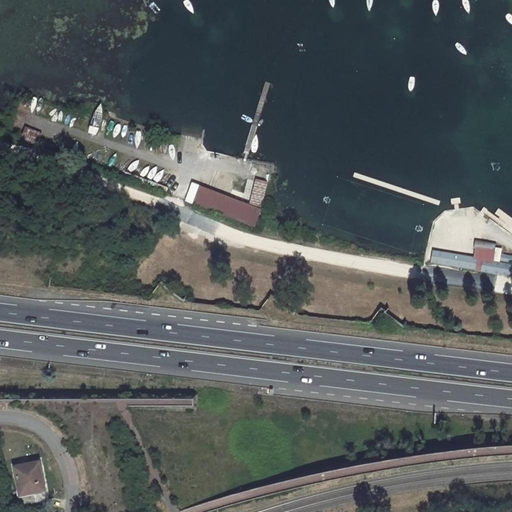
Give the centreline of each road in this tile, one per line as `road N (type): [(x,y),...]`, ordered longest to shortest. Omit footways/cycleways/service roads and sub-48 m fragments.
road 1 (trunk): [(511,372),(0,311)]
road 2 (trunk): [(0,338),(511,398)]
